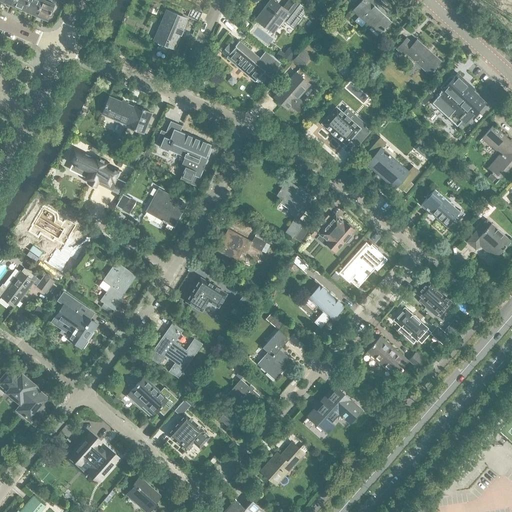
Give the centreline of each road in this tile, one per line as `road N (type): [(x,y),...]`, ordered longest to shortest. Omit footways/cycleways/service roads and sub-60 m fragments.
road 1 (residential): [(203,498),(422,255),(333,178),(249,126)]
road 2 (secondary): [(511,312),(340,511)]
road 3 (secondary): [(364,511),(511,343)]
road 4 (residential): [(203,498),(79,393)]
road 5 (residential): [(172,266),(249,126)]
road 6 (residential): [(79,393),(172,266)]
road 7 (residential): [(0,162),(59,47)]
road 8 (residential): [(178,95),(59,47)]
road 9 (residential): [(0,491),(79,393)]
